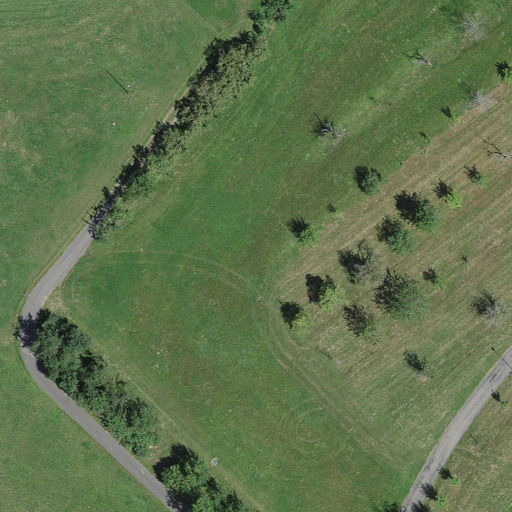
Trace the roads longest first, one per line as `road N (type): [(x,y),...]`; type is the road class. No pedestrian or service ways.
road 1 (track): [(172,511),(35,371),(26,314),(203,79)]
road 2 (residential): [(511,358),(452,435),(408,511)]
